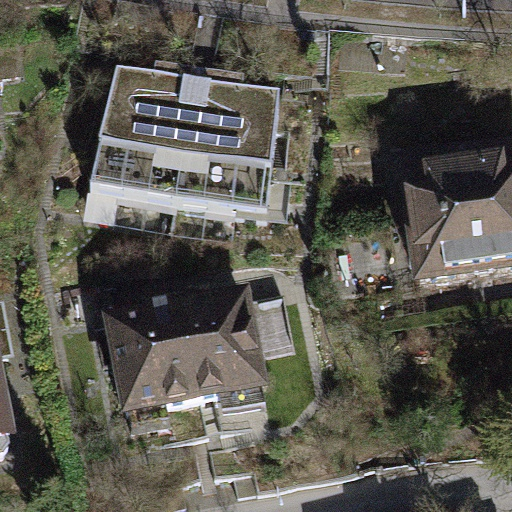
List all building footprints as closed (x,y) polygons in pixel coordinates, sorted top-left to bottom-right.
[(81,198),(169,213),(189,94),(110,80),(81,198)] [(271,102),(189,94),(169,213),(261,224),(271,102)] [(511,164),(396,181),(412,288),(511,272),(511,164)] [(250,314),(176,327),(194,434),(268,421),(250,314)] [(121,447),(194,434),(176,327),(102,340),(121,447)] [(0,357),(0,456),(20,454),(7,357),(0,357)]
